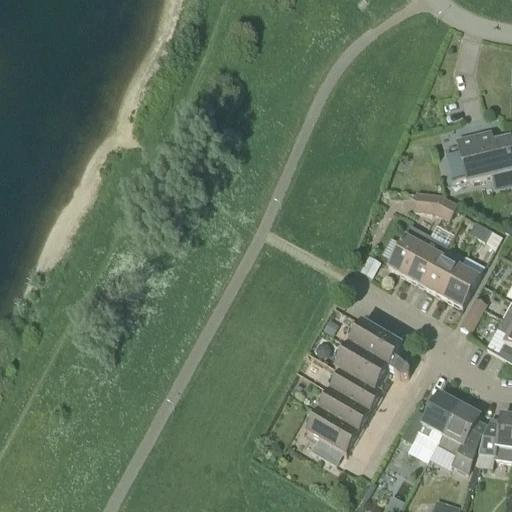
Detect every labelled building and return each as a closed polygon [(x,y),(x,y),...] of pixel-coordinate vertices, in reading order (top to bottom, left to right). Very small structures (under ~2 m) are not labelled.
[(468,188),(511,177),(511,152),(510,144),(492,149),(490,139),(458,147),(460,154),(444,158),(452,189),(467,185),(468,188)] [(441,222),(450,207),(441,202),(416,199),(414,217),(435,219),(441,222)] [(450,207),(441,222),(449,227),(457,211),(450,207)] [(476,243),(483,232),(475,228),(469,239),(476,243)] [(407,284),(430,242),(411,231),(388,273),(407,284)] [(483,232),(476,243),(484,247),(490,236),(483,232)] [(442,262),(448,252),(430,242),(407,284),(425,294),(442,262)] [(442,262),(425,294),(443,303),(460,273),(442,262)] [(460,273),(443,303),(462,314),(480,283),(460,273)] [(483,316),(486,310),(475,305),(459,333),(470,339),(483,316)] [(511,307),(502,326),(511,331),(511,307)] [(511,370),(511,331),(502,326),(498,333),(509,339),(503,350),(504,350),(497,361),(511,370)] [(408,375),(407,373),(395,367),(403,354),(362,330),(348,353),(335,375),(341,378),(376,399),(376,398),(389,377),(401,384),(403,384),(405,384),(408,383),(409,381),(409,380),(409,376),(408,375)] [(302,378),(316,386),(325,371),(311,363),(302,378)] [(329,398),(370,422),(382,402),(376,398),(376,399),(341,378),(329,398)] [(318,417),(358,441),(370,422),(329,398),(318,417)] [(439,400),(427,422),(416,416),(401,444),(412,450),(414,446),(434,457),(437,452),(442,442),(459,411),(439,400)] [(480,422),(459,411),(437,452),(456,462),(450,472),(468,482),(478,449),(482,444),(471,438),(480,422)] [(358,441),(318,417),(306,438),(318,445),(327,450),(346,462),(358,441)] [(511,466),(511,422),(501,421),(499,431),(488,429),(478,461),(511,466)] [(311,457),(320,462),(327,450),(318,445),(311,457)]
